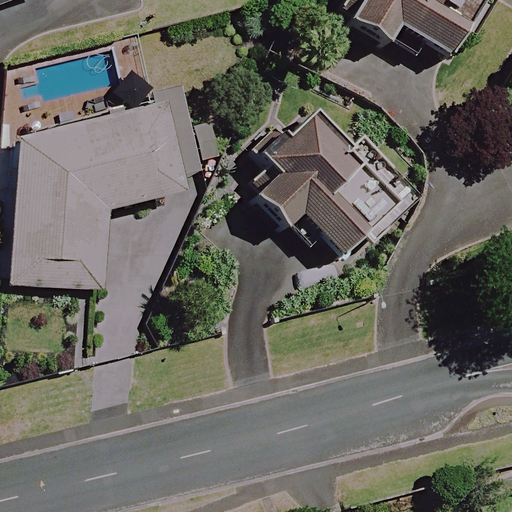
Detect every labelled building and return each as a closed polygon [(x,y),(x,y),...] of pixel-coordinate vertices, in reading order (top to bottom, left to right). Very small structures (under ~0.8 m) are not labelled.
[(0,0),(0,12),(34,0),(45,0),(58,35),(140,6),(138,0),(0,0)] [(349,0),(334,24),(405,69),(418,48),(452,71),(497,1),(494,0),(349,0)] [(0,282),(5,283),(5,291),(98,297),(103,215),(182,196),(158,108),(0,143),(0,282)] [(214,121),(194,122),(197,175),(217,173),(214,121)] [(278,238),(285,231),(304,253),(312,246),(329,268),(388,219),(311,126),(265,164),(274,175),(246,199),(278,238)]
